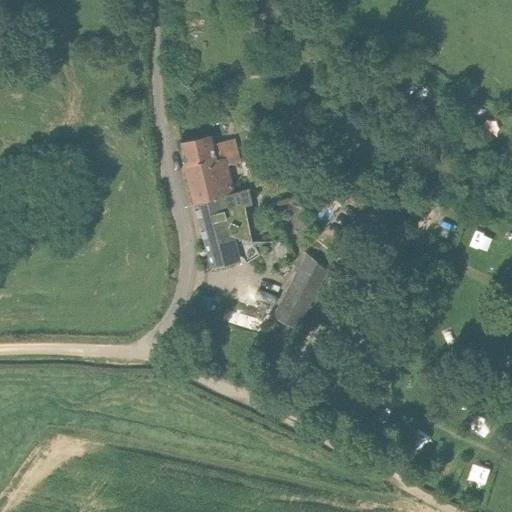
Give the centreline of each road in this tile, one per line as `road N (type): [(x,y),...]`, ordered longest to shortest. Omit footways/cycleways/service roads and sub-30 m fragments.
road 1 (unclassified): [(149,347),(175,314),(188,264),(161,131),(153,0)]
road 2 (unclassified): [(0,349),(149,347)]
